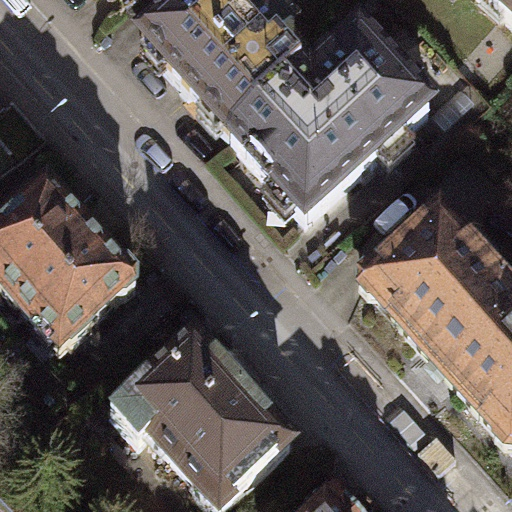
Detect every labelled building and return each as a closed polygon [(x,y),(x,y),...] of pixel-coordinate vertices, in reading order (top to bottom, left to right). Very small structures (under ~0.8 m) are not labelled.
[(231,150),(302,86),(280,61),(296,47),(253,0),(199,0),(142,51),(231,150)] [(511,0),(475,0),(511,32),(511,0)] [(302,86),(231,150),(305,233),(430,122),(360,44),(307,92),(302,86)] [(90,337),(118,311),(127,311),(137,303),(137,289),(128,279),(118,278),(48,201),(0,244),(0,292),(62,361),(68,355),(73,360),(94,341),(90,337)] [(361,287),(360,300),(369,311),(381,312),(497,440),(496,451),(505,461),(511,461),(511,263),(491,281),(440,225),(382,278),(370,278),(361,287)] [(195,349),(112,424),(139,454),(150,445),(211,511),(230,511),(293,456),(195,349)]
